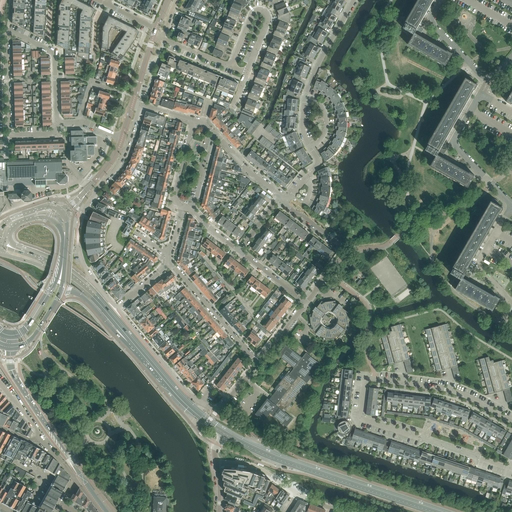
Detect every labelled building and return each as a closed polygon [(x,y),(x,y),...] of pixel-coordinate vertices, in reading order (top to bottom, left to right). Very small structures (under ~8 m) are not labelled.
[(84,14),(84,15),(91,18),(91,17),(95,10),(88,6),(86,5),(81,3),(78,2),(78,1),(75,0),(61,0),(60,3),(66,6),(67,5),(71,8),(74,9),(77,11),(79,12),(80,13),(81,13),(84,14)] [(153,4),(145,0),(143,5),(150,9),(151,7),(152,7),(153,5),(152,4),(153,4)] [(190,3),(189,4),(199,9),(200,10),(202,7),(203,7),(204,6),(194,0),(191,0),(190,1),(190,2),(190,3)] [(244,8),(246,6),(240,0),(234,0),(231,8),(241,11),(243,7),(244,8)] [(278,0),(272,6),(274,8),(276,7),(278,11),(287,7),(283,0),(278,0)] [(411,38),(408,45),(445,66),(452,54),(447,51),(446,53),(418,37),(422,31),(417,26),(432,0),(418,0),(405,23),(406,24),(404,29),(409,32),(413,35),(411,38)] [(149,11),(150,9),(143,5),(136,2),(134,6),(136,7),(137,5),(138,5),(137,9),(147,14),(148,13),(149,13),(150,11),(149,11)] [(334,9),(339,12),(342,7),(334,2),(332,5),(330,4),(327,9),(333,12),(334,9)] [(194,13),(195,10),(198,12),(199,9),(189,4),(188,5),(187,6),(187,7),(187,8),(186,10),(189,12),(193,14),(194,13)] [(278,19),(291,19),(291,16),(287,7),(278,11),(280,16),(278,16),(278,19)] [(241,11),(231,8),(228,15),(239,20),(241,15),(239,15),(241,11)] [(325,18),(334,23),(337,17),(332,14),(333,12),(327,9),(325,13),(327,15),(325,18)] [(84,15),(84,14),(81,13),(80,13),(80,14),(79,22),(84,22),(91,23),(92,23),(92,20),(91,20),(91,18),(84,15)] [(196,14),(195,17),(204,21),(210,23),(211,20),(201,16),(196,14)] [(180,22),(180,23),(189,26),(192,18),(185,15),(184,18),(182,17),(181,19),(180,19),(179,22),(180,22)] [(239,20),(228,15),(225,23),(234,27),(236,24),(237,24),(239,20)] [(125,34),(129,37),(135,40),(135,39),(139,32),(132,28),(130,27),(125,25),(122,23),(117,21),(115,20),(108,16),(102,28),(102,33),(101,33),(101,35),(102,36),(101,43),(100,45),(101,46),(101,51),(106,52),(106,49),(107,49),(108,49),(108,32),(110,32),(112,28),(118,31),(121,32),(123,33),(122,34),(124,35),(125,34)] [(334,23),(325,18),(323,17),(321,20),(319,24),(324,27),(326,25),(331,28),(334,23)] [(19,27),(23,29),(23,19),(12,18),(11,18),(11,21),(12,22),(11,23),(19,27)] [(278,26),(287,30),(291,22),(291,19),(278,19),(278,22),(280,22),(278,26)] [(187,32),(189,26),(180,23),(179,23),(177,26),(178,26),(177,28),(182,30),(181,33),(186,35),(187,32)] [(233,30),(234,27),(225,23),(222,31),(232,35),(234,31),(233,30)] [(323,30),(324,27),(319,24),(316,29),(318,31),(317,33),(325,38),(328,33),(323,30)] [(274,34),(284,38),(287,30),(278,26),(276,30),(275,29),(274,34)] [(44,31),(32,30),(32,33),(36,35),(44,39),(44,36),(45,36),(45,34),(44,33),(44,31)] [(231,40),(232,35),(222,31),(219,39),(228,43),(229,39),(231,40)] [(188,41),(192,34),(187,32),(186,35),(181,33),(180,33),(177,38),(183,41),(184,39),(188,41)] [(188,43),(193,45),(197,36),(198,33),(196,32),(192,32),(192,34),(188,43)] [(325,38),(317,33),(315,36),(313,36),(310,40),(316,43),(317,40),(322,43),(325,38)] [(129,37),(125,34),(124,35),(122,37),(132,44),(134,42),(134,41),(135,40),(129,37)] [(271,42),(281,46),(284,38),(274,34),(272,38),(273,39),(271,42)] [(197,36),(193,45),(199,48),(203,38),(197,36)] [(131,45),(132,44),(122,37),(119,41),(129,48),(130,48),(131,46),(131,45)] [(227,46),(228,43),(219,39),(216,47),(226,51),(228,46),(227,46)] [(308,49),(316,54),(319,48),(314,46),(316,43),(310,40),(308,44),(310,46),(308,49)] [(56,41),(56,43),(56,44),(56,45),(63,49),(64,49),(68,51),(68,41),(56,41)] [(128,49),(129,48),(119,41),(116,45),(126,52),(127,53),(128,51),(128,49)] [(269,45),(267,49),(278,54),(281,46),(271,42),(270,45),(269,45)] [(125,54),(126,52),(116,45),(114,50),(123,56),(124,57),(125,55),(125,54)] [(224,55),(226,51),(216,47),(212,54),(214,55),(214,56),(217,57),(217,56),(222,58),(223,55),(224,55)] [(81,58),(85,60),(89,61),(90,48),(78,48),(77,53),(82,53),(81,58)] [(73,58),(73,54),(68,51),(64,49),(65,58),(65,64),(73,63),(76,63),(77,63),(77,61),(73,61),(73,58)] [(266,54),(265,58),(274,61),(278,54),(267,49),(265,54),(266,54)] [(316,54),(308,49),(307,52),(304,51),(302,56),(307,59),(308,56),(314,59),(316,54)] [(123,56),(114,50),(112,52),(111,54),(115,57),(121,61),(122,59),(122,58),(123,56)] [(39,64),(41,64),(49,64),(49,58),(46,58),(46,56),(40,56),(40,57),(40,59),(38,59),(39,64)] [(167,62),(169,63),(173,64),(172,68),(177,70),(180,62),(175,60),(175,59),(170,56),(167,62)] [(109,65),(110,66),(118,68),(120,61),(111,57),(109,65)] [(263,60),(261,65),(271,69),(274,61),(265,58),(264,61),(263,60)] [(177,70),(182,72),(186,62),(180,60),(180,62),(177,70)] [(306,62),(300,60),(298,65),(300,66),(299,69),(308,73),(310,67),(304,65),(306,62)] [(182,72),(188,74),(191,65),(186,62),(182,72)] [(173,64),(169,63),(167,65),(163,64),(162,65),(161,65),(160,68),(161,68),(160,69),(170,73),(172,68),(173,64)] [(197,67),(191,65),(188,74),(193,76),(197,67)] [(268,77),(271,69),(261,65),(259,69),(260,70),(259,73),(268,77)] [(197,67),(193,76),(199,79),(203,69),(197,67)] [(167,79),(170,73),(160,69),(160,70),(159,70),(158,73),(159,73),(158,75),(160,76),(159,79),(165,81),(166,78),(167,79)] [(199,79),(204,81),(208,72),(203,69),(199,79)] [(308,73),(299,69),(298,72),(295,72),(293,76),(299,79),(300,76),(305,78),(308,73)] [(204,81),(210,83),(214,74),(208,72),(204,81)] [(268,77),(259,73),(258,76),(256,76),(255,81),(265,85),(268,77)] [(214,74),(210,83),(216,85),(219,76),(214,74)] [(114,79),(107,77),(104,76),(102,82),(113,85),(114,79)] [(293,83),(292,86),(301,89),(303,84),(298,82),(299,79),(293,76),(291,81),(293,83)] [(217,89),(222,91),(227,79),(222,77),(217,89)] [(222,91),(228,94),(233,82),(231,81),(232,80),(228,78),(227,79),(222,91)] [(430,166),(467,188),(474,175),(469,173),(468,175),(440,158),(444,152),(440,148),(473,89),(475,90),(478,85),(471,81),(466,78),(427,145),(429,146),(426,151),(432,154),(436,156),(434,160),(430,166)] [(164,88),(165,83),(156,79),(156,80),(155,80),(155,82),(155,83),(155,85),(164,88)] [(320,93),(326,84),(322,81),(317,79),(313,89),(317,91),(318,90),(321,91),(320,93)] [(253,89),(262,93),(265,85),(255,81),(253,85),(254,86),(253,89)] [(233,82),(228,94),(234,96),(239,84),(233,82)] [(326,98),(334,90),(331,87),(326,84),(320,93),(323,96),(325,94),(327,96),(326,98)] [(162,93),(164,88),(155,85),(154,87),(153,88),(153,89),(153,90),(162,93)] [(288,88),(286,94),(292,96),(293,93),(299,95),(301,89),(292,86),(291,89),(288,88)] [(250,92),(248,96),(259,100),(262,93),(253,89),(251,92),(250,92)] [(97,97),(101,98),(108,100),(110,94),(104,92),(99,91),(96,90),(94,96),(97,97)] [(152,95),(152,96),(157,97),(161,98),(162,93),(153,90),(153,92),(152,93),(151,94),(152,95)] [(330,104),(331,104),(340,98),(338,94),(334,90),(326,98),(329,101),(330,100),(332,103),(330,104)] [(288,101),(288,105),(297,105),(298,100),(292,99),(292,96),(286,94),(285,101),(288,101)] [(149,103),(161,106),(162,103),(159,102),(160,102),(156,101),(157,97),(152,96),(149,103)] [(259,100),(248,96),(246,101),(247,101),(246,104),(256,108),(259,100)] [(334,111),(345,107),(343,103),(340,98),(331,104),(333,108),(334,107),(336,110),(334,111)] [(162,103),(161,106),(172,110),(175,102),(163,99),(162,103)] [(256,108),(246,104),(245,108),(244,107),(242,112),(252,116),(256,108)] [(105,111),(97,109),(92,107),(87,105),(86,108),(89,109),(95,111),(94,114),(103,117),(105,111)] [(210,118),(212,122),(218,117),(220,115),(226,109),(215,105),(214,109),(212,109),(210,118)] [(285,108),(284,113),(291,114),(293,111),(297,111),(297,105),(288,105),(287,108),(285,108)] [(336,118),(336,119),(347,117),(346,112),(345,107),(334,111),(335,115),(337,115),(337,118),(336,118)] [(70,109),(61,109),(61,115),(63,115),(63,117),(72,117),(72,109),(70,109)] [(147,112),(145,118),(152,120),(157,122),(156,126),(160,127),(163,128),(166,118),(161,116),(147,112)] [(250,117),(241,113),(239,119),(238,120),(241,123),(242,122),(248,129),(252,124),(248,121),(250,117)] [(286,122),(296,123),(296,117),(290,117),(291,114),(284,113),(284,118),(286,119),(286,122)] [(218,117),(212,122),(214,123),(214,124),(215,125),(216,125),(222,120),(224,119),(220,115),(218,117)] [(225,117),(224,119),(222,120),(216,125),(218,127),(218,128),(219,129),(220,129),(225,124),(223,122),(227,119),(225,117)] [(336,126),(347,128),(347,122),(347,118),(347,117),(336,119),(336,123),(338,123),(338,126),(336,126)] [(143,124),(150,126),(151,125),(154,125),(154,123),(151,122),(152,120),(145,118),(144,118),(144,119),(143,121),(144,121),(143,124)] [(173,123),(172,125),(182,128),(183,123),(167,118),(167,121),(173,123)] [(296,123),(286,122),(286,126),(283,126),(283,131),(289,132),(289,129),(295,129),(296,123)] [(141,129),(149,132),(152,133),(153,130),(152,129),(150,128),(151,126),(150,126),(143,124),(142,125),(142,126),(142,127),(141,129)] [(223,133),(229,128),(225,124),(220,129),(221,131),(221,132),(222,133),(223,133)] [(229,128),(223,133),(225,135),(225,136),(226,137),(227,137),(232,132),(231,131),(235,127),(232,125),(229,128)] [(232,132),(227,137),(228,139),(228,140),(229,141),(230,141),(236,136),(234,135),(236,133),(235,132),(242,127),(241,125),(232,132)] [(334,134),(345,138),(346,133),(346,132),(347,128),(336,126),(335,131),(337,131),(336,134),(334,134)] [(140,135),(150,138),(150,136),(148,135),(149,132),(141,129),(141,130),(140,132),(140,133),(140,135)] [(82,163),(82,162),(87,161),(86,158),(90,158),(90,157),(90,156),(94,156),(94,147),(96,147),(97,146),(97,137),(86,137),(86,136),(83,136),(83,131),(70,131),(71,151),(70,151),(70,162),(71,162),(74,162),(74,163),(75,164),(82,164),(82,163)] [(284,136),(287,142),(297,137),(295,132),(284,136)] [(236,136),(230,141),(231,143),(232,145),(233,145),(239,140),(241,138),(239,136),(241,135),(240,133),(236,136)] [(331,141),(340,147),(343,143),(343,142),(345,138),(334,134),(332,138),(334,139),(332,142),(331,141)] [(239,140),(233,145),(235,146),(235,147),(236,148),(237,149),(237,148),(239,150),(241,147),(240,146),(242,144),(241,142),(246,138),(244,136),(241,138),(239,140)] [(299,142),(297,137),(287,142),(289,147),(299,142)] [(326,147),(334,155),(338,151),(340,147),(331,141),(328,144),(330,146),(328,148),(326,147)] [(302,147),(299,142),(289,147),(292,152),(302,147)] [(334,155),(326,147),(323,150),(324,151),(321,154),(326,162),(330,158),(334,155)] [(296,153),(299,157),(306,153),(303,148),(296,153)] [(161,149),(161,150),(162,152),(165,153),(165,155),(168,156),(174,157),(176,153),(166,151),(161,149)] [(246,157),(251,161),(256,154),(251,151),(246,157)] [(299,157),(302,162),(309,157),(306,153),(299,157)] [(251,161),(255,164),(260,157),(256,154),(251,161)] [(264,161),(260,157),(255,164),(259,167),(264,161)] [(309,157),(302,162),(303,164),(301,166),(302,168),(312,162),(309,157)] [(158,158),(158,160),(163,161),(163,164),(172,166),(173,162),(164,159),(158,158)] [(7,160),(8,181),(12,181),(12,179),(35,178),(35,186),(46,185),(46,180),(56,180),(57,182),(59,185),(65,184),(67,182),(67,177),(64,174),(62,174),(62,169),(62,168),(62,166),(61,159),(34,160),(32,160),(29,160),(7,160)] [(137,169),(138,166),(139,163),(131,160),(131,162),(130,162),(129,163),(129,164),(129,165),(137,169)] [(259,167),(264,171),(269,164),(264,161),(259,167)] [(268,174),(273,167),(275,164),(273,163),(271,166),(269,164),(264,171),(268,174)] [(129,165),(129,166),(128,166),(127,168),(126,170),(133,176),(134,174),(136,170),(137,169),(129,165)] [(171,170),(155,166),(154,168),(161,170),(161,172),(164,173),(170,175),(171,170)] [(272,177),(277,171),(273,167),(268,174),(272,177)] [(317,176),(318,180),(330,177),(328,172),(326,167),(318,171),(319,175),(317,176)] [(133,176),(126,170),(125,170),(124,172),(124,173),(123,174),(129,180),(133,176)] [(282,174),(277,171),(272,177),(277,181),(282,174)] [(119,178),(125,184),(127,182),(131,186),(133,184),(129,180),(123,174),(121,176),(120,176),(119,177),(119,178)] [(281,184),(286,177),(282,174),(277,181),(281,184)] [(159,176),(154,175),(154,177),(159,179),(158,181),(162,182),(168,183),(169,179),(159,176)] [(286,177),(281,184),(285,187),(292,178),(291,177),(288,179),(286,177)] [(319,183),(319,187),(331,187),(330,182),(330,177),(318,180),(320,180),(321,183),(319,183)] [(125,184),(119,178),(118,180),(117,180),(116,181),(116,182),(122,188),(125,184)] [(112,184),(112,185),(111,187),(109,189),(117,197),(119,195),(117,192),(118,191),(119,193),(122,190),(115,183),(114,183),(113,183),(112,184)] [(319,191),(318,195),(330,197),(330,192),(331,187),(319,187),(319,188),(321,188),(321,191),(319,191)] [(21,194),(21,199),(24,202),(29,202),(32,199),(32,193),(29,191),(23,191),(21,194)] [(105,192),(104,193),(104,194),(103,196),(105,198),(101,202),(111,206),(112,205),(111,204),(115,199),(107,191),(106,192),(105,192)] [(317,198),(316,202),(326,207),(328,202),(330,197),(318,195),(320,196),(319,199),(317,198)] [(253,199),(256,201),(262,205),(263,204),(266,200),(264,199),(259,196),(257,198),(255,196),(253,198),(253,199)] [(254,203),(252,205),(258,210),(260,207),(261,206),(262,205),(256,201),(253,199),(252,201),(254,203)] [(202,206),(204,209),(213,202),(203,200),(202,206)] [(496,204),(491,201),(452,268),(454,269),(451,274),(457,277),(461,280),(459,283),(455,289),(493,311),(500,299),(495,296),(494,298),(466,282),(469,276),(465,271),(498,212),(500,213),(503,208),(496,204)] [(204,209),(207,213),(215,206),(214,205),(211,207),(210,206),(213,203),(213,202),(204,209)] [(326,207),(316,202),(316,203),(317,203),(316,206),(314,205),(312,209),(321,216),(324,212),(326,207)] [(96,208),(96,209),(103,212),(108,214),(114,217),(116,213),(110,210),(109,211),(106,210),(107,207),(98,203),(96,208)] [(258,210),(252,205),(248,210),(254,215),(258,210)] [(207,213),(210,216),(215,212),(218,210),(215,206),(207,213)] [(215,212),(210,216),(213,219),(218,215),(217,214),(218,212),(218,211),(219,210),(218,209),(218,210),(215,212)] [(85,232),(84,238),(85,244),(86,250),(87,256),(89,261),(90,263),(91,263),(96,262),(107,252),(106,252),(107,251),(107,248),(107,247),(106,242),(106,234),(107,226),(108,224),(109,225),(111,220),(94,212),(93,211),(93,212),(90,210),(88,217),(87,220),(85,226),(85,232)] [(254,215),(248,210),(244,215),(251,220),(254,215)] [(142,227),(148,218),(152,211),(150,211),(146,217),(144,216),(142,219),(138,224),(142,227)] [(146,229),(149,224),(151,221),(150,220),(155,212),(152,211),(148,218),(142,227),(146,229)] [(275,218),(280,221),(285,215),(280,211),(275,218)] [(280,221),(285,225),(289,219),(285,215),(280,221)] [(218,222),(223,226),(228,220),(223,216),(218,222)] [(124,223),(122,226),(125,228),(123,233),(128,236),(131,230),(130,229),(131,226),(135,221),(129,218),(125,223),(126,223),(125,224),(124,223)] [(289,219),(285,225),(287,227),(285,230),(287,232),(289,229),(294,223),(289,219)] [(223,226),(228,230),(232,223),(228,220),(223,226)] [(151,225),(149,224),(146,229),(149,232),(154,224),(155,224),(155,223),(153,222),(151,225)] [(289,229),(294,232),(299,226),(294,223),(289,229)] [(233,224),(228,230),(232,233),(237,227),(233,224)] [(237,227),(232,233),(237,237),(238,236),(241,238),(245,233),(242,231),(239,229),(241,226),(239,224),(237,227)] [(294,232),(299,236),(304,230),(299,226),(294,232)] [(263,234),(269,239),(273,234),(266,229),(263,234)] [(304,230),(299,236),(304,240),(309,234),(304,230)] [(155,231),(153,234),(162,240),(164,239),(165,239),(166,234),(155,231)] [(265,243),(269,239),(263,234),(259,239),(265,243)] [(202,246),(207,249),(212,243),(207,239),(206,240),(203,237),(201,245),(202,246)] [(311,250),(313,247),(318,241),(313,237),(312,238),(310,237),(305,242),(308,245),(309,244),(311,245),(309,248),(311,250)] [(259,239),(255,243),(262,248),(264,250),(266,248),(263,246),(265,243),(259,239)] [(127,254),(131,248),(135,242),(131,240),(127,245),(129,246),(125,253),(127,254)] [(284,246),(286,244),(281,240),(274,250),(276,252),(282,244),(284,246)] [(313,247),(318,251),(323,244),(318,241),(313,247)] [(131,248),(133,249),(130,253),(132,254),(138,245),(135,242),(131,248)] [(212,243),(207,249),(212,253),(217,247),(212,243)] [(262,248),(255,243),(252,248),(258,253),(262,248)] [(328,248),(323,244),(318,251),(323,254),(328,248)] [(138,245),(132,254),(134,255),(136,252),(138,253),(139,252),(142,247),(138,245)] [(136,259),(138,261),(140,258),(146,250),(142,247),(139,252),(140,254),(136,259)] [(212,253),(216,257),(221,250),(217,247),(212,253)] [(332,252),(328,248),(323,254),(328,258),(326,260),(329,262),(332,257),(330,255),(332,252)] [(144,256),(146,257),(149,252),(146,250),(140,258),(142,259),(144,256)] [(221,250),(216,257),(221,260),(226,254),(221,250)] [(146,264),(146,265),(153,255),(149,252),(146,257),(148,258),(145,263),(146,264)] [(153,255),(146,265),(148,266),(151,261),(154,263),(158,260),(158,258),(153,255)] [(268,261),(273,265),(278,258),(273,255),(268,261)] [(184,261),(185,262),(188,259),(187,258),(185,258),(179,256),(177,262),(179,265),(184,261)] [(225,263),(230,267),(235,261),(233,259),(234,258),(231,256),(230,257),(225,263)] [(273,265),(278,268),(283,262),(278,258),(273,265)] [(138,261),(136,259),(134,261),(138,265),(136,267),(138,270),(139,270),(143,275),(146,272),(139,264),(138,262),(137,261),(138,261)] [(95,270),(96,271),(97,271),(98,271),(104,265),(100,261),(94,267),(95,269),(95,270)] [(138,262),(139,264),(146,272),(150,269),(148,266),(146,265),(146,264),(144,266),(141,263),(140,261),(138,262)] [(185,262),(184,261),(180,266),(183,269),(190,262),(189,261),(186,263),(185,262)] [(230,267),(235,271),(240,264),(235,261),(230,267)] [(183,269),(186,272),(193,266),(191,265),(192,264),(190,262),(183,269)] [(278,268),(283,272),(287,266),(283,262),(278,268)] [(193,266),(186,272),(189,276),(196,270),(194,268),(196,266),(195,264),(193,266)] [(235,271),(239,274),(244,268),(240,264),(235,271)] [(320,270),(313,264),(309,269),(315,274),(316,273),(317,273),(318,273),(320,270)] [(287,266),(283,272),(287,276),(292,270),(287,266)] [(99,275),(100,277),(101,277),(102,277),(108,271),(104,267),(98,272),(99,274),(99,275)] [(132,270),(136,274),(139,278),(143,275),(139,270),(138,270),(136,267),(132,270)] [(244,268),(239,274),(244,278),(249,272),(244,268)] [(309,269),(305,274),(311,279),(315,274),(309,269)] [(106,283),(107,281),(114,276),(112,273),(110,274),(108,272),(102,278),(103,280),(103,281),(104,283),(105,282),(106,283)] [(299,277),(301,279),(308,284),(311,279),(305,274),(303,272),(299,277)] [(170,275),(168,277),(172,282),(177,288),(179,286),(174,281),(177,278),(173,273),(172,274),(171,273),(170,274),(170,275)] [(190,278),(194,282),(199,277),(196,273),(190,278)] [(139,278),(136,274),(131,277),(136,284),(138,282),(139,282),(140,281),(141,280),(139,278)] [(197,285),(203,281),(204,279),(201,275),(199,277),(194,282),(197,285)] [(111,290),(118,285),(115,282),(117,280),(114,276),(107,281),(109,284),(107,285),(109,287),(109,288),(110,290),(111,290)] [(257,280),(252,276),(247,283),(252,286),(257,280)] [(162,280),(168,286),(172,282),(168,277),(167,278),(166,277),(165,278),(165,279),(163,281),(162,280)] [(297,283),(295,285),(300,289),(301,287),(304,288),(308,284),(301,279),(299,277),(296,282),(297,283)] [(158,283),(157,283),(163,290),(168,286),(162,280),(161,281),(160,281),(159,281),(158,282),(158,283)] [(252,286),(256,290),(261,283),(257,280),(252,286)] [(113,293),(114,294),(115,294),(121,289),(123,288),(120,285),(123,283),(121,281),(118,285),(111,290),(113,292),(113,293)] [(206,284),(203,281),(197,285),(200,289),(206,284)] [(163,290),(157,283),(155,285),(154,285),(153,286),(153,287),(157,293),(161,290),(163,293),(165,291),(163,290)] [(256,290),(261,294),(266,287),(261,283),(256,290)] [(209,288),(206,284),(200,289),(203,293),(209,288)] [(261,294),(266,297),(271,291),(266,287),(261,294)] [(121,289),(115,294),(117,296),(117,297),(118,299),(119,299),(127,293),(123,288),(121,289)] [(149,290),(148,291),(147,292),(152,298),(155,295),(157,298),(159,296),(152,288),(150,290),(149,290)] [(180,292),(183,296),(188,291),(185,288),(180,292)] [(209,288),(203,293),(206,296),(212,292),(209,288)] [(192,295),(188,291),(183,296),(186,300),(192,295)] [(206,296),(210,300),(215,295),(212,292),(206,296)] [(141,297),(145,302),(150,298),(146,293),(143,295),(141,296),(141,297)] [(195,299),(192,295),(186,300),(188,302),(183,305),(185,307),(195,299)] [(215,295),(210,300),(213,304),(218,299),(215,295)] [(133,303),(127,308),(129,310),(129,311),(130,312),(131,312),(131,313),(137,307),(135,305),(139,301),(141,304),(144,302),(142,300),(140,297),(137,300),(133,303)] [(282,303),(288,308),(292,303),(285,298),(282,303)] [(198,302),(195,299),(185,307),(188,310),(192,307),(198,302)] [(313,314),(310,315),(311,325),(312,326),(310,328),(322,337),(323,337),(324,340),(334,339),(335,338),(337,340),(346,328),(346,327),(349,326),(348,316),(347,315),(349,313),(337,304),(336,304),(335,301),(325,302),(324,303),(322,301),(313,313),(313,314)] [(198,302),(192,307),(188,310),(192,314),(201,306),(198,302)] [(219,312),(222,315),(228,310),(228,309),(227,308),(230,305),(232,303),(231,302),(219,312)] [(288,308),(282,303),(278,308),(285,313),(288,308)] [(137,307),(131,313),(132,314),(133,315),(134,317),(135,317),(141,312),(139,309),(143,306),(141,304),(137,307)] [(204,310),(201,306),(192,314),(194,316),(195,318),(196,316),(204,310)] [(285,313),(278,308),(274,312),(281,317),(285,313)] [(138,322),(139,322),(140,323),(146,317),(143,315),(144,314),(143,313),(146,311),(144,309),(141,312),(142,312),(136,318),(137,319),(137,320),(137,321),(138,322)] [(208,314),(208,313),(204,310),(196,317),(198,319),(197,320),(198,322),(202,318),(202,319),(208,314)] [(222,315),(225,319),(231,314),(228,310),(222,315)] [(281,317),(274,312),(271,317),(277,322),(281,317)] [(203,319),(206,323),(211,318),(208,314),(203,319)] [(225,319),(229,323),(234,318),(231,314),(225,319)] [(274,327),(277,322),(271,317),(267,322),(274,327)] [(143,326),(144,328),(154,319),(153,318),(149,320),(147,318),(141,323),(141,324),(141,325),(142,326),(143,326)] [(206,323),(209,327),(215,322),(211,318),(206,323)] [(232,327),(233,326),(238,322),(234,318),(229,323),(232,327)] [(154,319),(144,328),(146,330),(146,331),(147,332),(148,332),(155,327),(152,324),(156,321),(154,319)] [(235,329),(236,330),(243,325),(239,321),(238,322),(233,326),(233,327),(234,329),(235,329)] [(243,325),(236,330),(238,332),(238,333),(239,334),(240,334),(246,329),(244,327),(246,325),(245,324),(248,323),(246,321),(243,325)] [(209,327),(212,330),(218,325),(215,322),(209,327)] [(274,327),(267,322),(263,326),(270,332),(274,327)] [(437,372),(452,368),(453,371),(458,370),(458,366),(457,366),(446,324),(425,330),(426,330),(437,372)] [(152,337),(159,332),(162,329),(159,325),(149,333),(150,335),(150,336),(151,337),(152,337)] [(212,330),(215,334),(221,329),(218,325),(212,330)] [(410,359),(400,325),(391,327),(392,331),(389,332),(390,335),(382,337),(389,365),(404,361),(405,365),(411,363),(410,359)] [(215,334),(218,338),(224,333),(221,329),(215,334)] [(155,340),(156,342),(163,336),(159,332),(152,337),(153,338),(153,339),(154,340),(155,340)] [(246,339),(251,342),(256,336),(251,332),(246,339)] [(218,338),(222,341),(227,337),(227,336),(224,333),(218,338)] [(163,336),(156,342),(158,344),(158,345),(158,346),(159,346),(160,346),(169,338),(166,334),(163,336)] [(256,336),(251,342),(256,346),(261,340),(256,336)] [(221,342),(225,345),(230,340),(229,339),(229,338),(228,337),(227,337),(222,341),(221,342)] [(232,342),(230,340),(225,345),(219,350),(221,352),(227,347),(228,349),(234,344),(233,344),(233,343),(232,342)] [(164,351),(170,346),(167,342),(160,347),(162,349),(161,349),(163,351),(164,351)] [(169,357),(175,351),(176,351),(176,350),(177,349),(173,344),(170,346),(164,351),(167,354),(167,355),(167,356),(168,356),(169,357)] [(183,344),(176,350),(178,353),(179,351),(185,346),(183,344)] [(288,373),(275,389),(277,390),(269,400),(267,399),(256,414),(255,414),(264,421),(264,420),(270,413),(274,416),(273,416),(287,427),(293,419),(284,412),(321,365),(306,353),(302,358),(286,345),(278,355),(294,368),(293,368),(294,369),(289,374),(287,373),(288,373)] [(173,361),(175,363),(183,356),(179,351),(178,353),(171,359),(171,360),(172,361),(173,361)] [(185,357),(176,365),(176,366),(177,367),(178,367),(180,369),(189,362),(185,357)] [(510,392),(510,389),(509,389),(502,361),(494,363),(493,360),(490,361),(489,357),(479,359),(489,394),(489,395),(504,391),(505,394),(510,392)] [(235,363),(241,368),(245,363),(239,358),(235,363)] [(194,365),(190,360),(187,363),(180,369),(181,371),(181,372),(182,373),(183,373),(183,374),(191,367),(194,365)] [(241,368),(235,363),(231,367),(238,372),(241,368)] [(186,376),(187,378),(195,371),(191,367),(183,374),(184,374),(184,375),(185,376),(186,376)] [(231,367),(227,372),(234,377),(238,372),(231,367)] [(342,379),(353,380),(354,374),(353,374),(353,375),(352,374),(353,370),(343,369),(342,379)] [(191,382),(198,376),(195,371),(187,378),(189,380),(189,381),(190,382),(191,382)] [(227,372),(224,377),(230,382),(234,377),(227,372)] [(193,385),(195,386),(198,383),(201,380),(198,376),(191,382),(192,383),(192,384),(192,385),(193,385)] [(227,386),(230,382),(224,377),(220,381),(227,386)] [(195,386),(197,389),(196,390),(197,390),(198,391),(199,391),(204,384),(201,380),(198,383),(195,386)] [(223,391),(227,386),(220,381),(216,386),(223,391)] [(432,407),(437,409),(439,400),(434,399),(434,398),(431,407),(432,407)] [(0,409),(3,411),(10,404),(6,399),(0,405),(0,409)] [(441,412),(446,414),(450,404),(444,402),(442,410),(441,412)] [(10,404),(3,411),(11,415),(14,409),(10,404)] [(446,414),(451,416),(455,406),(450,404),(446,414)] [(451,416),(456,417),(460,407),(455,406),(451,416)] [(462,417),(467,419),(468,419),(470,411),(465,409),(462,417)] [(469,420),(474,423),(478,415),(473,412),(469,420)] [(13,418),(19,422),(22,418),(17,413),(13,418)] [(0,417),(0,424),(5,427),(8,420),(9,417),(2,414),(0,417)] [(483,418),(478,415),(474,423),(478,425),(483,418)] [(478,425),(483,428),(487,420),(483,418),(478,425)] [(26,423),(23,419),(18,427),(20,428),(17,432),(20,433),(23,429),(26,423)] [(482,431),(486,433),(488,431),(492,423),(490,422),(491,421),(488,419),(487,420),(483,428),(482,431)] [(12,422),(9,429),(14,431),(18,424),(13,421),(12,422)] [(339,431),(350,424),(349,423),(348,422),(347,421),(346,421),(345,421),(343,421),(342,421),(341,422),(340,423),(339,424),(338,425),(338,428),(338,430),(339,431)] [(488,431),(492,433),(497,426),(492,423),(488,431)] [(339,431),(337,433),(338,434),(339,435),(341,436),(342,437),(344,437),(344,435),(346,434),(347,434),(348,433),(349,433),(350,432),(351,430),(351,429),(351,428),(351,426),(351,425),(350,424),(339,431)] [(492,433),(497,436),(501,429),(497,426),(492,433)] [(29,427),(26,432),(24,435),(29,437),(33,431),(29,427)] [(357,442),(358,439),(360,430),(355,429),(354,433),(352,438),(352,439),(351,440),(357,442)] [(501,429),(497,436),(496,438),(501,441),(502,439),(506,431),(501,429)] [(362,444),(363,441),(366,432),(360,430),(358,439),(357,442),(362,444)] [(362,444),(367,446),(368,443),(371,434),(366,432),(363,441),(362,444)] [(0,453),(10,435),(5,433),(0,442),(0,453)] [(367,446),(372,447),(376,436),(371,434),(368,443),(367,446)] [(11,435),(0,455),(11,461),(23,441),(11,435)] [(377,449),(378,446),(381,437),(376,436),(372,447),(377,449)] [(385,451),(386,450),(387,444),(385,443),(386,439),(381,437),(378,446),(377,449),(385,451)] [(511,439),(503,455),(511,460),(511,458),(511,439)] [(33,446),(23,441),(14,458),(24,463),(33,446)] [(385,451),(393,454),(397,443),(392,441),(391,441),(390,445),(387,444),(386,450),(385,451)] [(398,456),(402,444),(397,443),(393,454),(398,456)] [(402,444),(398,456),(403,458),(403,457),(407,446),(402,444)] [(33,446),(24,463),(29,466),(31,464),(39,449),(33,446)] [(412,448),(407,446),(403,457),(408,459),(409,459),(412,448)] [(412,448),(409,457),(409,459),(414,460),(417,449),(412,448)] [(39,449),(31,464),(37,468),(45,453),(39,449)] [(419,462),(419,461),(422,451),(417,449),(414,460),(419,462)] [(419,462),(425,464),(425,463),(429,452),(427,451),(426,452),(422,451),(419,461),(419,462)] [(431,453),(429,452),(425,463),(431,465),(434,455),(431,454),(431,453)] [(45,453),(37,468),(43,471),(44,468),(51,457),(45,453)] [(430,467),(436,469),(437,467),(441,456),(439,455),(438,456),(434,455),(431,465),(430,467)] [(437,467),(443,469),(446,459),(443,458),(443,457),(441,456),(437,467)] [(57,475),(55,479),(66,485),(70,477),(58,462),(55,460),(51,457),(44,468),(49,471),(57,475)] [(443,469),(449,471),(453,460),(451,459),(450,460),(446,459),(443,469)] [(449,471),(455,473),(458,463),(455,462),(455,461),(453,460),(449,471)] [(455,473),(461,475),(465,464),(462,463),(462,464),(458,463),(455,473)] [(461,475),(467,477),(470,467),(467,466),(467,465),(465,464),(461,475)] [(470,467),(467,477),(466,479),(472,480),(475,469),(470,467)] [(225,468),(222,474),(224,475),(223,480),(225,480),(224,483),(224,486),(225,486),(225,492),(228,493),(238,497),(242,499),(244,499),(243,502),(243,503),(249,506),(250,506),(254,508),(254,507),(254,506),(255,506),(258,498),(258,497),(263,499),(264,496),(266,491),(270,480),(265,478),(266,477),(258,474),(251,471),(251,472),(250,472),(247,471),(235,469),(225,468)] [(472,480),(477,482),(481,471),(475,469),(472,480)] [(481,471),(477,482),(482,484),(483,481),(486,472),(481,471)] [(483,481),(488,483),(491,474),(486,472),(483,481)] [(491,474),(488,483),(487,486),(492,487),(496,476),(491,474)] [(492,487),(497,489),(498,487),(501,488),(503,483),(500,482),(501,478),(496,476),(492,487)] [(66,485),(55,479),(54,482),(64,487),(66,485)] [(27,487),(14,480),(7,492),(2,503),(14,509),(25,489),(27,487)] [(507,489),(511,491),(511,490),(511,481),(509,480),(509,481),(508,484),(505,484),(503,489),(506,490),(507,489)] [(50,511),(64,487),(54,482),(52,484),(55,485),(54,487),(51,486),(39,509),(27,502),(21,511),(50,511)] [(268,500),(269,498),(277,488),(274,486),(274,485),(273,485),(272,484),(269,491),(267,494),(269,495),(268,498),(266,497),(264,500),(267,502),(268,500)] [(273,497),(275,498),(281,490),(280,490),(279,489),(277,488),(269,498),(268,500),(270,502),(271,499),(272,499),(273,497)] [(33,494),(25,489),(14,509),(19,511),(27,500),(29,496),(31,497),(33,494)] [(86,507),(90,501),(81,490),(78,490),(75,495),(73,494),(71,498),(72,501),(85,508),(86,508),(86,507)] [(285,493),(282,490),(281,490),(275,498),(273,502),(276,504),(275,505),(276,506),(277,504),(285,493)] [(152,510),(152,511),(165,511),(166,505),(167,505),(168,505),(169,505),(169,499),(168,499),(166,498),(166,497),(166,491),(154,491),(154,497),(153,497),(153,504),(153,509),(152,509),(152,510)] [(238,497),(228,493),(227,494),(225,499),(226,500),(229,501),(231,502),(229,505),(235,507),(236,504),(235,503),(238,497)] [(289,496),(287,494),(285,493),(277,504),(276,506),(280,509),(289,496)] [(298,500),(295,505),(300,508),(301,506),(307,509),(309,504),(300,500),(298,500)] [(98,511),(90,501),(86,507),(90,511),(98,511)]
